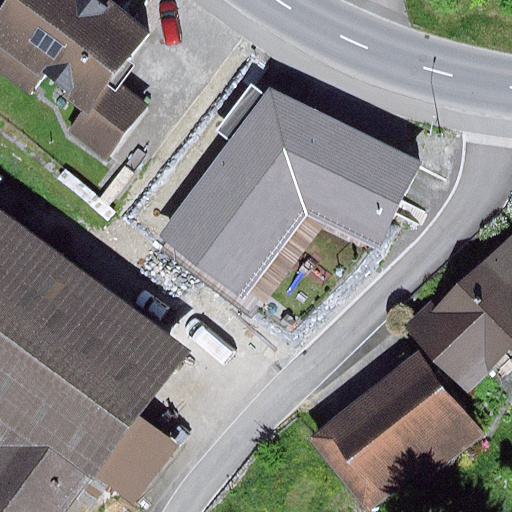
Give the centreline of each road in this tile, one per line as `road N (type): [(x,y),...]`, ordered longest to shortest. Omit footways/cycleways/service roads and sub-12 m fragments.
road 1 (residential): [(511,137),(486,194),(195,511)]
road 2 (tertiary): [(511,87),(425,68),(349,39),(282,0)]
